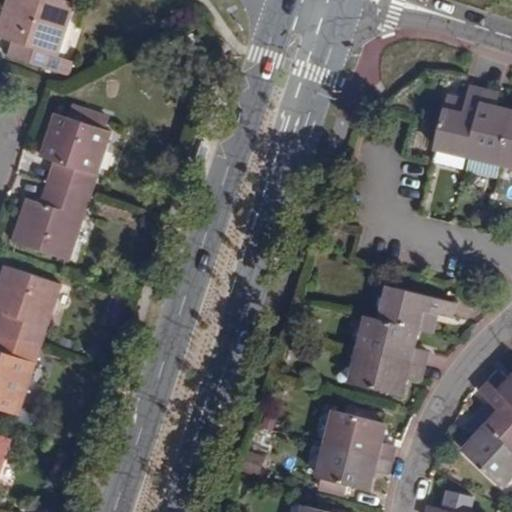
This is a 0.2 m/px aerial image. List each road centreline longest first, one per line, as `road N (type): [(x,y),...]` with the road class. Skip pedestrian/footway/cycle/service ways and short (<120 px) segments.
road 1 (secondary): [(282,0),(114,511)]
road 2 (secondary): [(177,511),(344,0)]
road 3 (residential): [(511,330),(433,424),(411,511)]
road 4 (tertiary): [(511,37),(378,0)]
